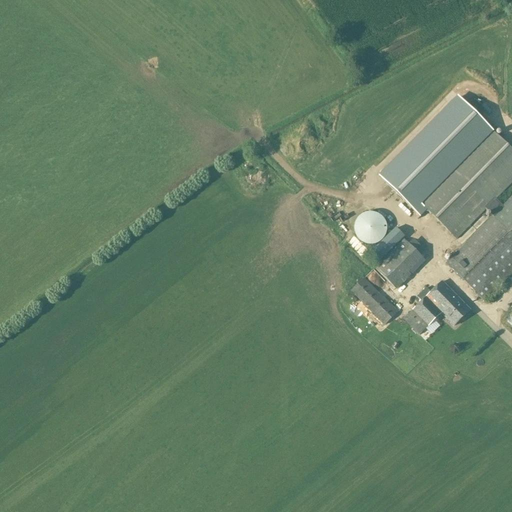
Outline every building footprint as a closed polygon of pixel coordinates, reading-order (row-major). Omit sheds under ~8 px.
[(511,274),(511,196),(503,206),(496,200),(511,183),(511,150),(458,97),(378,176),(418,218),(427,210),(456,240),(486,210),(493,216),(445,264),(485,302),(511,274)] [(360,242),(365,244),(370,245),(375,245),(379,243),(383,240),(385,235),(387,231),(386,226),(385,222),(382,218),(378,215),(374,213),(369,213),(364,214),(360,216),(357,220),(355,224),(354,229),(355,234),(357,238),(360,242)] [(425,262),(402,240),(374,268),(396,291),(425,262)] [(364,279),(351,292),(385,326),(398,313),(364,279)] [(417,297),(422,302),(404,320),(420,335),(442,314),(454,327),(470,311),(442,283),(431,293),(426,288),(417,297)]
